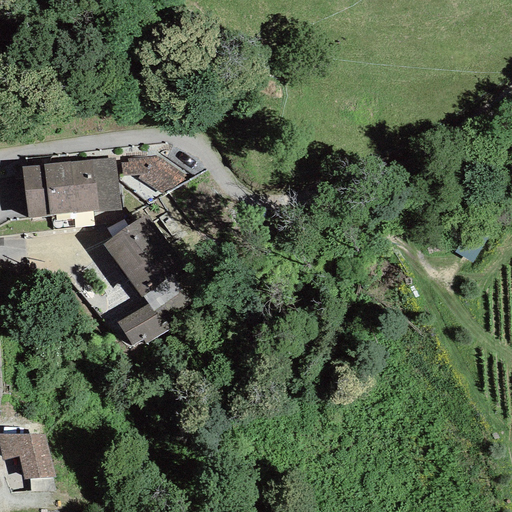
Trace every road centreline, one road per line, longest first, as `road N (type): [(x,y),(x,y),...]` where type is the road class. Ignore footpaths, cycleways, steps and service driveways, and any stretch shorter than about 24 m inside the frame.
road 1 (track): [(272,202),(292,215),(395,235),(476,330),(511,358)]
road 2 (track): [(272,202),(316,196),(399,165),(511,88)]
